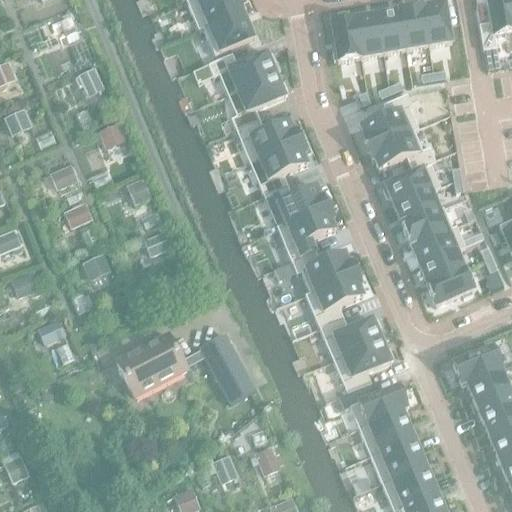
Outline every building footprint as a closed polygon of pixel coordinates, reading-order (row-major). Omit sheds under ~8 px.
[(194,2),(185,6),(198,35),(202,33),(242,16),(235,0),(200,0),(194,2)] [(480,29),(478,29),(483,55),(496,52),(495,48),(494,41),(497,40),(511,37),(511,27),(507,0),(487,0),(486,0),(490,28),(480,30),(480,29)] [(422,11),(421,11),(428,52),(451,48),(444,8),(422,12),(422,11)] [(421,11),(398,15),(405,55),(428,52),(421,11)] [(398,16),(376,19),(383,59),(405,55),(398,15),(397,15),(398,16)] [(242,16),(202,33),(214,61),(253,44),(242,16)] [(376,19),(354,23),(360,63),(383,59),(376,19)] [(353,23),(330,27),(335,55),(331,56),(333,66),(337,65),(337,67),(360,63),(354,23),(353,23)] [(231,59),(208,69),(213,82),(218,80),(227,100),(276,80),(271,70),(274,68),(270,59),(267,60),(266,58),(236,70),(231,59)] [(8,67),(0,69),(0,89),(15,84),(8,67)] [(79,80),(75,82),(79,90),(83,88),(88,100),(103,94),(93,73),(79,79),(79,80)] [(444,75),(432,77),(433,85),(445,83),(444,75)] [(432,77),(420,79),(422,87),(433,85),(432,77)] [(276,80),(227,100),(236,122),(231,124),(235,135),(259,125),(254,114),(285,101),(283,99),(286,97),(283,88),(280,89),(276,80)] [(399,86),(388,91),(391,98),(402,93),(399,86)] [(388,91),(377,95),(380,103),(391,98),(388,91)] [(365,96),(358,99),(362,110),(369,107),(365,96)] [(387,120),(359,132),(364,142),(362,143),(367,155),(413,136),(418,134),(408,112),(411,111),(406,99),(382,109),(387,120)] [(23,114),(4,122),(12,139),(30,131),(23,114)] [(259,125),(235,135),(249,167),(300,147),(295,135),(293,136),(288,126),(264,136),(259,125)] [(98,137),(95,139),(99,148),(102,146),(105,154),(126,145),(119,127),(98,136),(98,137)] [(413,136),(367,155),(371,166),(374,165),(378,175),(406,164),(410,175),(434,165),(429,152),(421,155),(413,136)] [(300,147),(249,167),(263,202),(287,191),(282,180),(307,170),(303,159),(305,158),(300,147)] [(70,169),(49,178),(56,195),(77,186),(70,169)] [(385,192),(382,193),(386,202),(389,201),(393,211),(431,196),(440,192),(430,171),(384,190),(385,192)] [(459,173),(451,174),(453,186),(461,184),(459,173)] [(142,183),(125,190),(134,210),(150,202),(142,183)] [(461,184),(453,186),(455,198),(463,196),(461,184)] [(287,191),(263,202),(268,213),(277,234),(328,214),(323,201),(321,202),(316,192),(291,202),(287,191)] [(431,196),(393,211),(401,230),(438,214),(431,196)] [(84,207),(62,216),(69,233),(91,223),(84,207)] [(401,230),(409,250),(451,232),(443,212),(438,214),(401,230)] [(470,212),(462,216),(467,227),(474,223),(470,212)] [(328,214),(277,234),(291,267),(315,257),(310,246),(335,235),(330,225),(332,224),(328,214)] [(511,223),(498,230),(511,261),(511,223)] [(451,232),(409,250),(410,252),(418,271),(456,256),(465,252),(464,251),(462,246),(456,230),(451,232)] [(15,234),(0,239),(0,258),(22,250),(15,234)] [(163,235),(142,245),(150,261),(170,252),(163,235)] [(495,236),(488,239),(493,250),(500,247),(495,236)] [(469,243),(462,246),(464,251),(483,243),(480,238),(469,243)] [(487,252),(479,256),(484,266),(491,263),(487,252)] [(456,256),(418,271),(426,290),(463,274),(456,256)] [(315,257),(291,267),(296,279),(300,277),(309,297),(355,278),(350,267),(348,268),(344,258),(319,268),(315,257)] [(102,258),(82,268),(89,285),(110,276),(102,258)] [(491,263),(484,266),(489,277),(496,274),(491,263)] [(463,274),(426,290),(435,311),(461,300),(463,303),(472,300),(470,296),(477,294),(468,272),(463,274)] [(32,277),(10,286),(18,303),(29,297),(32,303),(41,298),(32,277)] [(309,297),(304,299),(318,333),(342,323),(338,312),(362,301),(358,291),(360,290),(355,278),(309,297)] [(57,323),(36,333),(43,349),(65,339),(57,323)] [(342,323),(318,333),(332,364),(381,344),(377,335),(380,334),(376,325),(373,326),(372,323),(347,334),(342,323)] [(167,338),(116,364),(134,400),(186,373),(203,363),(229,409),(256,394),(225,338),(198,353),(199,355),(181,365),(167,338)] [(381,344),(332,364),(346,399),(356,395),(367,390),(370,389),(366,378),(390,367),(389,365),(392,363),(388,354),(385,355),(381,344)] [(491,351),(452,368),(461,391),(466,389),(465,388),(500,373),(491,351)] [(500,373),(465,388),(466,389),(477,416),(511,401),(511,399),(511,400),(500,373)] [(346,399),(338,403),(343,415),(349,412),(358,434),(402,416),(406,414),(397,391),(371,402),(361,406),(356,395),(346,399)] [(511,401),(477,416),(488,443),(511,433),(511,401)] [(402,416),(358,434),(369,461),(413,442),(402,416)] [(511,433),(488,443),(500,471),(511,465),(511,433)] [(413,442),(369,461),(381,488),(425,470),(413,442)] [(271,452),(254,459),(263,480),(280,473),(279,470),(283,468),(279,459),(275,461),(271,452)] [(10,465),(3,468),(12,489),(29,481),(17,455),(7,459),(10,465)] [(228,461),(212,467),(221,488),(237,481),(228,461)] [(511,465),(500,471),(511,499),(511,498),(511,465)] [(425,470),(381,488),(390,511),(402,511),(436,498),(425,470)] [(199,511),(191,492),(173,500),(178,511),(199,511)] [(442,511),(436,498),(402,511),(442,511)] [(294,511),(291,502),(268,511),(294,511)]
